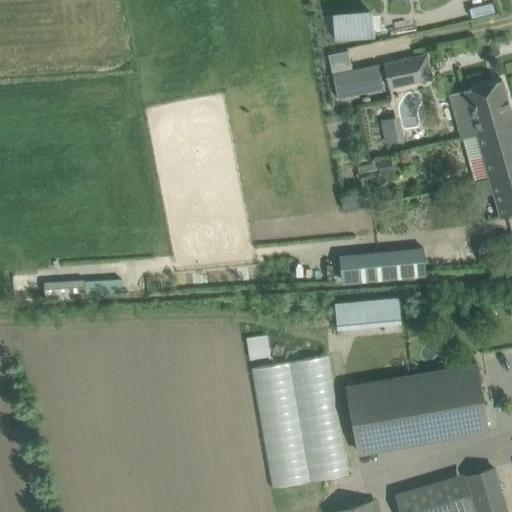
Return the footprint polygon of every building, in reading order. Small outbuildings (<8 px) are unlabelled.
[(469,18),(492,14),(490,5),(467,9),(469,18)] [(369,11),(333,13),(335,39),(371,37),(369,11)] [(388,88),(431,78),(426,54),(383,63),(388,88)] [(379,82),(375,65),(329,75),(334,98),(357,93),(356,87),(379,82)] [(511,116),(502,79),(450,94),(462,137),(511,122),(511,116)] [(511,122),(462,137),(474,179),(489,175),(511,168),(511,122)] [(391,156),(374,160),(378,176),(395,172),(391,156)] [(511,168),(489,175),(474,179),(479,196),(494,191),(501,217),(511,213),(511,168)] [(365,192),(340,198),(344,212),(368,206),(365,192)] [(85,279),(44,281),(45,300),(86,298),(86,296),(122,294),(121,279),(85,280),(85,279)] [(476,365),(347,388),(359,452),(472,432),(468,408),(483,406),(476,365)] [(506,511),(495,465),(469,472),(469,473),(394,494),(399,511),(506,511)] [(379,511),(376,498),(327,511),(379,511)]
